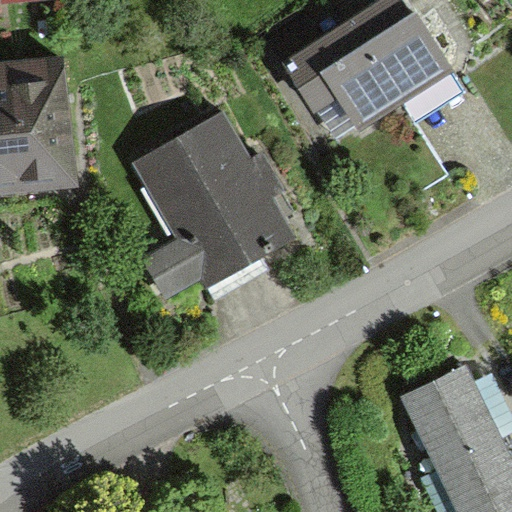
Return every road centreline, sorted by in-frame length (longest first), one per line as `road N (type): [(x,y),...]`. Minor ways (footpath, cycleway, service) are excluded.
road 1 (residential): [(511,207),(256,364)]
road 2 (residential): [(256,364),(0,490)]
road 3 (residential): [(256,364),(314,473),(324,511)]
